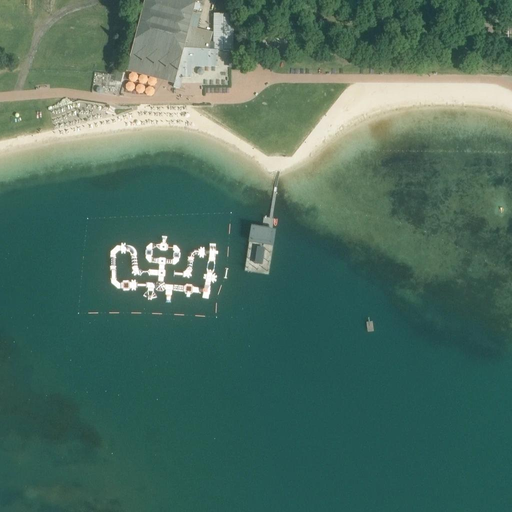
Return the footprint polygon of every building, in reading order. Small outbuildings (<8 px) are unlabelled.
[(125,72),(173,84),(192,14),(195,0),(143,0),(141,11),(125,72)] [(364,0),(333,0),(334,14),(364,14),(364,0)] [(219,67),(219,53),(213,53),(208,52),(213,33),(197,29),(200,15),(192,14),(173,84),(173,87),(180,89),(183,78),(193,78),(193,67),(219,67)] [(511,15),(470,14),(469,20),(469,26),(511,27),(511,20),(511,15)] [(213,16),(213,53),(219,53),(229,53),(233,52),(233,16),(213,16)] [(241,52),(233,52),(229,53),(228,70),(231,70),(241,70),(241,63),(241,52)] [(122,83),(125,72),(117,70),(116,74),(114,81),(122,83)] [(9,103),(9,114),(40,113),(39,102),(9,103)] [(264,224),(252,222),(243,271),(268,275),(277,227),(272,226),(264,224)]
